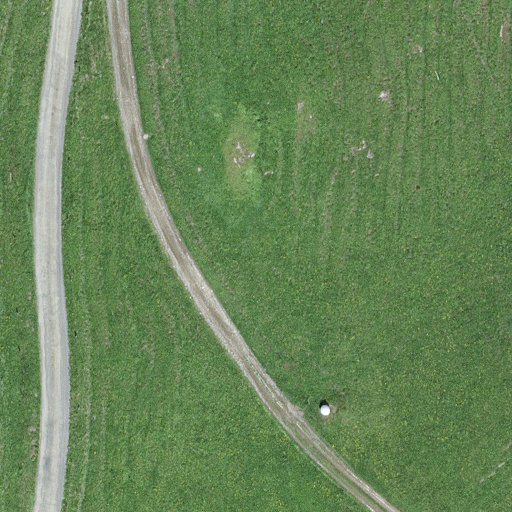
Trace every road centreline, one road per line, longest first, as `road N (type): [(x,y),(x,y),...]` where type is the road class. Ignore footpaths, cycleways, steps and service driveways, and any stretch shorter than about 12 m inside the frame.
road 1 (track): [(115,0),(130,151),(199,302),(287,419),(387,511)]
road 2 (track): [(44,511),(46,103),(62,0)]
